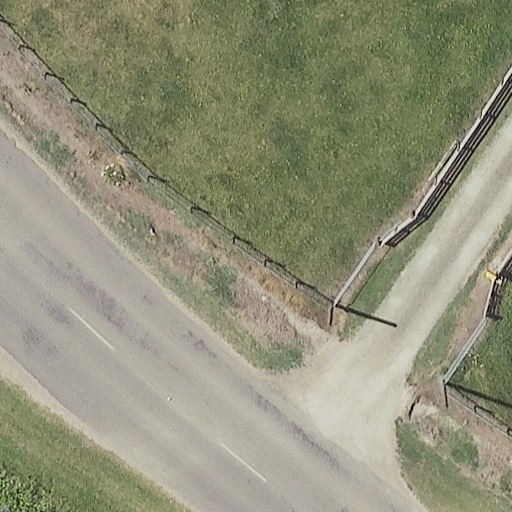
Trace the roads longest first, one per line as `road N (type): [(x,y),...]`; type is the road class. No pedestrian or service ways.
road 1 (unknown): [(254,480),(511,70)]
road 2 (unclassified): [(0,231),(254,480),(297,511)]
